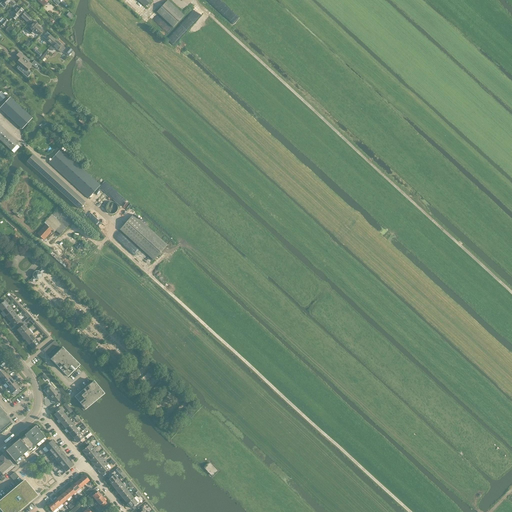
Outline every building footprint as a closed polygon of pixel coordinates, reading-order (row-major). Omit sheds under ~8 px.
[(168,0),(157,12),(173,28),(184,16),(168,0)] [(19,15),(23,11),(19,7),(18,6),(17,6),(16,8),(17,9),(14,13),(15,14),(12,17),(15,20),(19,15)] [(27,22),(31,18),(25,12),(23,11),(19,15),(27,22)] [(27,26),(25,29),(30,35),(33,32),(34,30),(39,35),(43,30),(39,27),(38,26),(39,25),(35,22),(33,24),(32,22),(27,26)] [(47,32),(43,37),(52,45),(56,40),(47,32)] [(52,45),(49,48),(53,51),(55,48),(58,50),(61,53),(63,51),(65,48),(56,40),(52,45)] [(68,56),(71,53),(73,51),(68,47),(64,52),(68,56)] [(47,51),(40,58),(42,60),(44,62),(46,59),(45,58),(46,57),(45,56),(48,52),(47,51)] [(20,52),(16,57),(19,60),(17,63),(19,65),(20,65),(18,68),(17,69),(23,74),(28,78),(31,73),(27,70),(31,64),(29,62),(30,61),(20,52)] [(1,107),(0,109),(22,129),(32,118),(10,98),(1,107)] [(0,140),(11,151),(19,143),(0,125),(0,140)] [(49,163),(88,198),(100,185),(61,149),(49,163)] [(33,154),(26,162),(34,169),(35,169),(41,162),(39,160),(33,154)] [(119,210),(119,209),(119,207),(119,206),(118,205),(117,204),(117,203),(115,203),(114,202),(113,202),(111,202),(110,203),(109,203),(108,204),(107,205),(107,206),(106,207),(106,208),(106,210),(106,211),(107,212),(108,213),(109,214),(110,214),(111,215),(113,215),(114,215),(115,214),(117,214),(117,213),(118,212),(119,211),(119,210)] [(46,225),(37,234),(44,240),(52,231),(54,229),(56,230),(60,234),(65,229),(61,225),(69,216),(60,207),(55,213),(54,212),(44,223),(46,225)] [(13,210),(12,211),(20,218),(22,216),(18,212),(17,213),(13,210)] [(35,216),(33,219),(34,220),(38,223),(47,212),(45,210),(43,213),(41,212),(37,217),(35,216)] [(133,215),(120,229),(154,260),(167,246),(144,225),(147,222),(142,218),(140,221),(133,215)] [(15,236),(10,243),(16,247),(21,239),(15,236)] [(41,274),(44,271),(41,269),(39,271),(38,271),(36,271),(33,274),(33,277),(30,280),(33,282),(36,279),(36,280),(39,280),(41,277),(41,274)] [(0,304),(0,309),(2,311),(9,306),(5,301),(0,304)] [(9,306),(2,311),(6,316),(13,311),(9,306)] [(13,311),(6,316),(10,321),(17,315),(13,311)] [(17,315),(10,321),(14,326),(16,325),(17,327),(23,322),(21,321),(17,315)] [(17,330),(21,335),(28,329),(24,325),(27,322),(25,320),(23,322),(17,327),(19,329),(17,330)] [(28,329),(21,335),(25,340),(32,334),(28,329)] [(32,334),(25,340),(29,345),(36,339),(32,334)] [(36,339),(29,345),(33,350),(40,344),(36,339)] [(62,348),(51,359),(51,360),(66,375),(68,377),(80,365),(62,348)] [(4,382),(5,382),(11,377),(6,373),(0,378),(0,377),(0,379),(1,378),(4,382)] [(8,387),(9,387),(15,382),(11,377),(5,382),(4,382),(1,384),(3,386),(5,383),(8,387)] [(85,388),(75,397),(85,409),(104,394),(94,381),(85,388)] [(19,388),(15,382),(9,387),(8,387),(5,389),(7,390),(10,388),(13,393),(19,388)] [(47,389),(45,391),(47,394),(48,394),(52,399),(52,400),(54,399),(56,402),(55,403),(55,404),(63,397),(59,393),(58,394),(51,386),(50,386),(49,384),(45,387),(47,389)] [(0,429),(0,430),(1,431),(11,422),(10,421),(6,416),(0,408),(0,429)] [(54,414),(58,419),(64,414),(60,409),(54,414)] [(64,414),(58,419),(62,424),(68,419),(64,414)] [(68,419),(62,424),(66,429),(72,423),(68,419)] [(72,423),(66,429),(70,434),(76,428),(72,423)] [(12,446),(6,451),(18,465),(23,460),(21,457),(34,446),(34,447),(45,437),(39,429),(40,428),(38,425),(36,426),(25,435),(26,437),(21,441),(20,439),(12,446)] [(76,428),(70,434),(74,438),(76,437),(80,433),(76,428)] [(76,437),(74,438),(77,443),(84,438),(80,433),(76,437)] [(45,447),(42,449),(45,453),(48,451),(49,451),(56,445),(52,440),(45,447)] [(88,446),(82,451),(83,451),(85,453),(85,454),(86,456),(87,456),(95,449),(94,447),(92,449),(91,446),(92,445),(90,442),(88,444),(87,445),(88,446)] [(56,445),(49,451),(52,455),(59,449),(56,445)] [(59,449),(52,455),(55,459),(63,453),(59,449)] [(95,449),(87,456),(89,458),(88,459),(90,461),(91,460),(99,454),(98,452),(96,453),(95,451),(96,450),(95,449)] [(55,459),(55,460),(58,463),(66,457),(63,453),(55,459)] [(99,454),(91,460),(93,463),(92,463),(94,466),(95,465),(103,458),(102,457),(100,458),(99,456),(100,455),(99,454)] [(0,478),(2,481),(5,478),(1,473),(4,470),(12,464),(3,455),(2,456),(1,456),(0,457),(0,478)] [(66,457),(58,463),(61,467),(69,461),(66,457)] [(103,458),(95,465),(97,468),(96,468),(98,471),(99,470),(107,463),(106,462),(104,463),(103,461),(104,460),(103,458)] [(69,461),(61,467),(65,472),(67,471),(73,465),(69,461)] [(107,463),(99,470),(101,473),(100,473),(102,475),(109,469),(107,466),(108,465),(107,463)] [(205,467),(210,472),(209,473),(211,475),(217,471),(209,463),(205,467)] [(17,484),(22,480),(15,472),(10,476),(17,484)] [(108,480),(112,485),(119,480),(114,474),(108,480)] [(80,478),(85,484),(89,481),(84,475),(80,478)] [(76,482),(81,488),(85,484),(80,478),(76,482)] [(24,480),(0,500),(0,508),(3,511),(18,511),(38,496),(24,480)] [(119,480),(112,485),(116,490),(122,484),(119,480)] [(71,486),(76,492),(81,488),(76,482),(71,486)] [(122,484),(116,490),(120,495),(126,489),(122,484)] [(66,490),(71,496),(76,492),(71,486),(66,490)] [(126,489),(120,495),(124,499),(130,494),(126,489)] [(61,494),(66,500),(71,496),(66,490),(61,494)] [(92,496),(96,501),(102,496),(98,491),(92,496)] [(57,498),(62,504),(66,500),(61,494),(57,498)] [(130,494),(124,499),(127,504),(134,498),(130,494)] [(106,501),(102,496),(96,501),(100,506),(101,505),(103,507),(107,503),(105,501),(106,501)] [(52,502),(57,508),(62,504),(57,498),(52,502)] [(134,498),(127,504),(131,508),(138,503),(134,498)] [(51,511),(52,511),(57,508),(52,502),(47,506),(51,511)]
